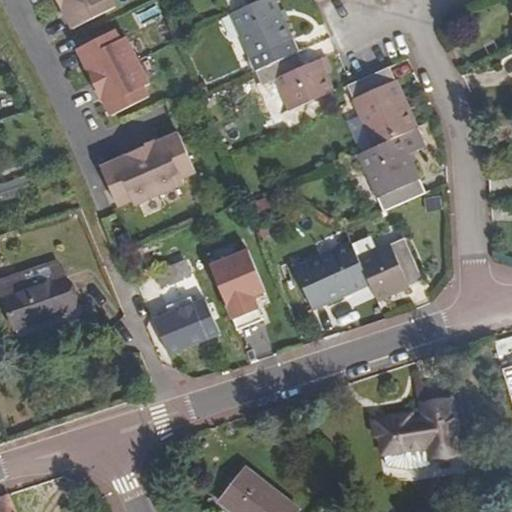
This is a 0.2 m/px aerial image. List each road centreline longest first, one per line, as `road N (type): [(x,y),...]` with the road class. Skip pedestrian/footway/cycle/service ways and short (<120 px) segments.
road 1 (residential): [(107,437),(480,310)]
road 2 (residential): [(480,310),(466,136),(410,10)]
